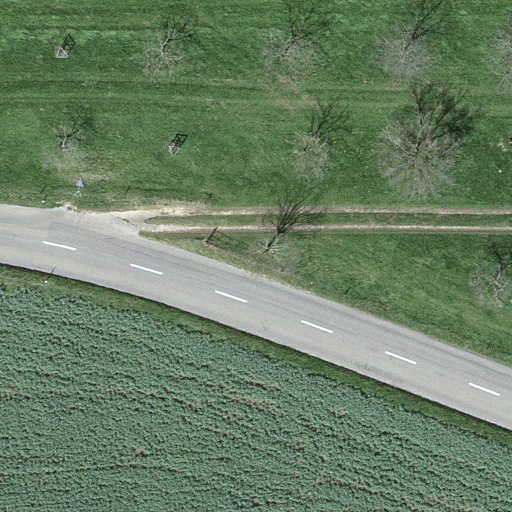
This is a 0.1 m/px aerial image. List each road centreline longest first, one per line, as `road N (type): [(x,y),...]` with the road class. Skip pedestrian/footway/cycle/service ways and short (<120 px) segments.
road 1 (tertiary): [(511,398),(174,273),(0,231)]
road 2 (track): [(511,221),(149,222),(30,236)]
